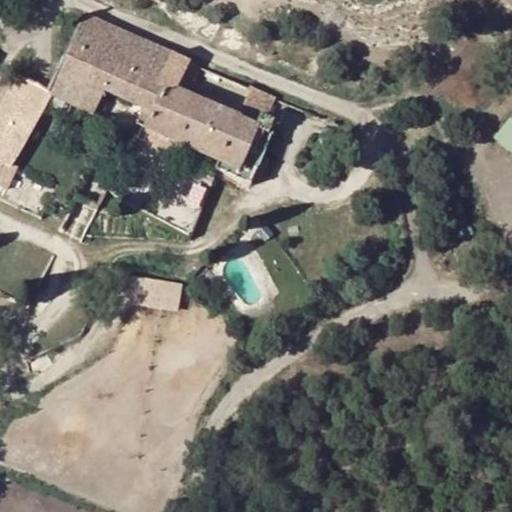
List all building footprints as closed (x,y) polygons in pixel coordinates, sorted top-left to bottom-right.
[(84,16),(51,92),(93,111),(103,89),(142,107),(136,121),(221,159),(215,171),(250,187),(278,124),(267,119),(276,97),(252,86),(237,120),(186,98),(171,91),(185,60),(84,16)] [(200,67),(185,60),(171,91),(186,98),(200,67)] [(0,176),(11,183),(22,164),(14,160),(51,92),(20,76),(0,113),(0,176)] [(511,115),(495,135),(511,149),(511,115)] [(182,309),(186,282),(127,272),(123,299),(182,309)]
